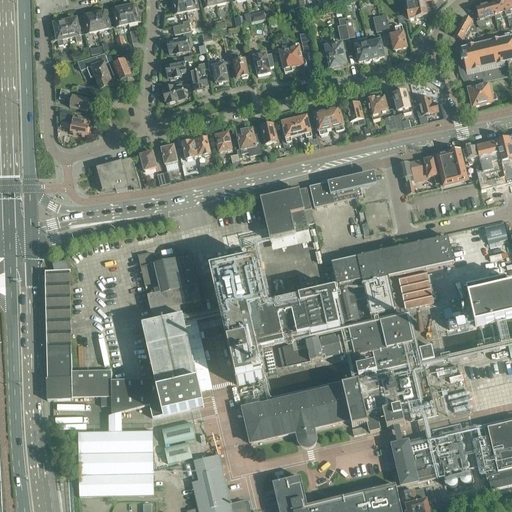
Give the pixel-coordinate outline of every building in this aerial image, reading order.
[(187,13),(184,0),(172,0),(176,15),(187,13)] [(184,0),(187,13),(198,11),(195,0),(184,0)] [(217,7),(215,0),(203,0),(206,9),(217,7)] [(292,0),(295,11),(304,9),(302,0),(292,0)] [(404,1),(409,21),(416,19),(416,20),(428,17),(425,3),(439,0),(407,0),(408,1),(404,1)] [(491,0),(490,0),(491,2),(495,17),(496,20),(501,19),(500,16),(505,14),(501,0),(491,0)] [(511,0),(501,0),(505,14),(506,17),(507,20),(508,22),(511,20),(511,16),(510,13),(511,12),(511,0)] [(479,22),(476,22),(477,26),(480,29),(486,27),(484,20),(495,17),(491,2),(485,3),(484,6),(478,8),(477,10),(478,15),(477,16),(479,22)] [(126,8),(125,8),(129,26),(139,23),(136,6),(132,7),(132,6),(127,7),(126,8)] [(129,26),(125,8),(124,9),(123,8),(117,10),(118,10),(114,11),(118,28),(129,26)] [(97,15),(95,15),(99,32),(110,30),(106,13),(103,13),(97,14),(97,15)] [(99,32),(95,15),(94,15),(89,16),(88,16),(88,17),(85,17),(88,35),(99,32)] [(257,15),(250,17),(252,25),(259,23),(257,15)] [(386,17),(379,18),(382,33),(389,31),(386,17)] [(382,33),(379,18),(374,19),(377,34),(382,33)] [(457,33),(455,38),(462,42),(464,38),(468,40),(471,35),(477,34),(477,32),(476,29),(474,28),(471,27),(470,22),(465,19),(463,23),(462,22),(460,26),(458,30),(458,31),(457,32),(457,33)] [(71,20),(65,21),(69,40),(76,38),(77,44),(82,43),(77,20),(72,21),(71,20)] [(349,40),(346,23),(345,20),(339,21),(341,28),(339,29),(341,41),(349,40)] [(69,40),(65,21),(59,23),(59,24),(54,25),(59,48),(64,46),(63,41),(69,40)] [(350,40),(356,38),(352,22),(346,23),(350,40)] [(173,28),(175,37),(191,33),(189,23),(183,24),(184,26),(173,28)] [(392,34),(391,35),(391,39),(389,39),(391,45),(393,45),(394,52),(407,49),(404,34),(403,34),(402,28),(396,29),(396,32),(395,33),(393,33),(392,34)] [(130,34),(133,45),(139,44),(136,32),(130,34)] [(212,34),(203,36),(204,42),(213,40),(212,34)] [(312,52),(308,35),(301,37),(304,54),(312,52)] [(466,73),(467,77),(469,87),(508,78),(507,74),(509,73),(509,74),(511,73),(511,37),(499,40),(492,41),(492,42),(474,46),(467,47),(467,48),(461,49),(462,57),(460,58),(462,65),(464,64),(466,73)] [(167,42),(170,55),(176,54),(176,56),(190,54),(187,38),(167,42)] [(376,43),(368,45),(372,61),(373,61),(373,62),(375,63),(378,62),(380,61),(380,60),(384,59),(380,39),(375,40),(376,43)] [(372,61),(368,45),(367,40),(354,42),(359,64),(364,63),(364,64),(366,65),(369,64),(371,62),(370,62),(372,61)] [(331,70),(332,69),(333,70),(334,71),(339,70),(340,68),(339,68),(341,67),(341,65),(346,64),(344,53),(346,52),(345,45),(326,49),(326,51),(323,52),(322,53),(323,58),(324,59),(328,58),(331,70)] [(292,69),(303,66),(299,46),(293,47),(294,50),(280,53),(281,57),(282,63),(284,71),(285,75),(293,73),(292,69)] [(90,50),(92,57),(103,54),(101,48),(90,50)] [(231,64),(233,63),(237,80),(242,79),(243,80),(247,79),(248,78),(249,77),(247,67),(251,66),(249,56),(246,57),(245,58),(245,60),(238,61),(237,54),(229,56),(231,64)] [(258,58),(254,59),(253,54),(249,55),(252,66),(255,65),(258,78),(271,75),(270,70),(274,69),(272,58),(267,59),(266,56),(263,57),(261,56),(259,56),(258,58)] [(55,59),(57,65),(74,61),(72,55),(55,59)] [(91,79),(91,80),(96,78),(101,91),(109,88),(109,87),(113,86),(105,66),(108,64),(105,55),(78,64),(81,72),(87,70),(91,79)] [(114,76),(117,75),(120,81),(132,77),(129,70),(133,68),(128,56),(124,58),(125,61),(114,65),(113,63),(109,64),(114,76)] [(211,78),(215,77),(216,85),(218,84),(219,86),(223,85),(223,83),(228,82),(226,71),(227,71),(225,65),(224,65),(224,61),(219,62),(219,63),(218,63),(217,63),(215,63),(212,63),(210,64),(209,65),(208,65),(211,78)] [(165,67),(168,79),(174,78),(174,80),(181,79),(181,77),(187,76),(185,63),(165,67)] [(207,79),(211,78),(208,65),(200,67),(198,73),(191,75),(195,94),(205,92),(205,89),(209,88),(207,79)] [(167,103),(168,106),(178,103),(177,100),(185,97),(182,86),(174,89),(173,88),(165,90),(166,94),(163,95),(165,103),(167,103)] [(491,96),(488,86),(469,91),(471,101),(470,103),(471,106),(473,107),(473,109),(493,104),(492,103),(496,102),(497,100),(496,96),(494,95),(491,96)] [(78,87),(77,94),(91,97),(92,90),(78,87)] [(72,101),(70,109),(87,113),(88,111),(89,110),(90,107),(89,106),(90,101),(73,97),(70,96),(70,92),(61,90),(59,100),(64,101),(65,100),(72,101)] [(403,112),(404,116),(411,114),(410,110),(411,110),(406,93),(405,93),(403,92),(400,93),(399,94),(394,96),(398,113),(403,112)] [(372,117),(373,122),(380,120),(379,116),(380,115),(388,113),(385,98),(376,100),(376,99),(374,99),(373,98),(369,99),(368,101),(367,101),(371,118),(372,117)] [(419,102),(422,117),(439,113),(437,104),(432,106),(430,99),(429,99),(428,99),(424,99),(424,101),(419,102)] [(351,124),(347,125),(349,130),(353,129),(351,124),(359,122),(360,127),(365,125),(359,104),(354,106),(352,104),(349,105),(348,107),(347,107),(351,124)] [(333,111),(327,113),(331,130),(335,129),(336,133),(344,131),(343,127),(344,127),(339,110),(338,110),(337,109),(332,110),(333,111)] [(449,119),(446,109),(440,111),(443,121),(449,119)] [(75,114),(60,111),(61,123),(72,125),(71,134),(87,137),(87,136),(89,134),(90,132),(89,129),(88,129),(89,128),(87,128),(88,121),(85,120),(86,117),(75,114)] [(331,130),(327,113),(322,114),(321,113),(316,114),(317,115),(315,116),(319,133),(320,137),(328,135),(327,131),(331,130)] [(400,116),(394,118),(398,131),(404,129),(400,116)] [(295,121),(299,137),(306,135),(307,139),(308,139),(310,148),(313,147),(313,148),(314,148),(314,147),(315,148),(319,148),(317,140),(313,141),(307,118),(301,119),(300,118),(297,119),(296,120),(295,121)] [(398,131),(394,118),(388,119),(390,126),(386,127),(388,133),(398,131)] [(291,139),(299,137),(295,121),(293,121),(292,120),(289,121),(288,122),(282,124),(287,144),(292,143),(291,139)] [(261,128),(263,140),(264,144),(265,146),(278,143),(274,125),(268,127),(266,125),(263,126),(262,128),(261,128)] [(237,152),(239,160),(243,159),(242,155),(249,154),(250,158),(262,155),(260,145),(264,144),(263,140),(259,141),(258,138),(255,139),(253,131),(244,133),(242,131),(240,131),(238,132),(237,134),(241,151),(237,152)] [(215,138),(219,154),(233,151),(229,135),(223,136),(221,135),(218,136),(217,137),(215,138)] [(199,141),(195,142),(199,158),(203,157),(203,158),(211,156),(208,139),(206,139),(204,139),(202,139),(201,141),(199,141)] [(506,141),(497,143),(507,185),(511,183),(511,172),(511,169),(511,168),(511,149),(510,140),(506,141)] [(199,158),(195,142),(191,143),(189,143),(187,143),(185,143),(184,144),(182,145),(186,161),(195,159),(199,158)] [(483,172),(477,174),(467,176),(468,183),(478,180),(481,192),(507,185),(496,143),(477,148),(483,172)] [(163,150),(161,150),(165,167),(166,167),(168,173),(179,171),(178,164),(174,147),(168,149),(167,148),(164,148),(163,150)] [(474,164),(477,174),(483,172),(477,148),(460,152),(464,166),(474,164)] [(460,152),(436,158),(443,187),(444,187),(443,185),(466,179),(467,181),(468,181),(460,152)] [(140,157),(144,172),(157,169),(153,153),(151,154),(151,153),(146,154),(146,155),(142,157),(141,156),(140,156),(140,157)] [(426,161),(425,161),(428,179),(434,178),(438,177),(434,159),(432,160),(431,160),(430,159),(426,160),(426,161)] [(422,161),(410,164),(413,177),(414,183),(414,185),(429,182),(428,179),(425,161),(424,161),(422,161)] [(133,162),(99,171),(105,192),(115,190),(116,194),(128,192),(126,186),(135,184),(136,188),(133,188),(134,191),(141,190),(133,162)] [(410,164),(399,166),(401,173),(402,178),(402,179),(404,179),(405,185),(414,183),(413,177),(410,164)] [(168,173),(163,175),(165,186),(171,184),(170,179),(168,173)] [(310,189),(315,211),(363,199),(361,188),(370,186),(368,177),(359,179),(358,177),(351,179),(351,178),(341,180),(342,181),(341,181),(341,180),(336,181),(331,182),(332,183),(331,184),(330,182),(321,184),(321,186),(310,189)] [(414,185),(414,183),(405,185),(408,196),(416,194),(414,185)] [(307,190),(300,191),(305,212),(312,211),(307,190)] [(305,212),(300,191),(260,200),(270,241),(309,232),(307,224),(305,212)] [(311,211),(305,213),(308,226),(314,225),(311,211)] [(504,225),(484,230),(488,245),(507,240),(504,225)] [(337,287),(330,289),(331,293),(331,294),(338,292),(338,293),(336,293),(338,302),(343,325),(360,321),(352,284),(363,281),(371,317),(396,311),(389,279),(454,264),(448,239),(332,265),(337,287)] [(54,272),(45,272),(45,273),(46,273),(46,310),(47,321),(47,325),(47,358),(47,359),(47,374),(48,381),(46,381),(47,402),(71,401),(72,401),(72,398),(74,398),(101,397),(101,407),(105,407),(109,407),(112,407),(117,407),(117,414),(122,413),(141,409),(150,406),(153,420),(173,415),(174,414),(191,410),(187,397),(201,394),(195,370),(188,340),(186,332),(183,318),(182,318),(179,307),(194,304),(195,305),(201,303),(202,303),(200,297),(200,296),(199,296),(198,290),(190,257),(166,263),(159,264),(154,266),(151,254),(138,257),(151,313),(152,318),(154,325),(151,326),(149,326),(143,328),(147,342),(149,355),(155,381),(112,382),(112,372),(72,373),(72,367),(72,356),(71,318),(70,273),(71,273),(71,272),(70,272),(54,272)] [(211,272),(211,273),(211,274),(212,274),(214,281),(213,281),(213,283),(214,283),(216,290),(215,290),(215,292),(216,291),(218,299),(217,299),(217,300),(218,300),(220,308),(219,308),(219,309),(220,309),(222,316),(221,317),(221,318),(222,318),(223,322),(223,325),(223,327),(224,327),(226,335),(225,335),(225,337),(226,336),(227,338),(228,345),(227,345),(228,346),(229,346),(230,354),(230,355),(230,356),(231,356),(232,360),(233,364),(232,364),(232,366),(233,366),(235,374),(234,374),(234,376),(236,375),(238,384),(237,384),(237,386),(239,386),(263,380),(264,379),(264,378),(263,378),(261,369),(262,369),(262,368),(261,368),(259,360),(260,359),(260,358),(259,358),(257,352),(257,350),(258,350),(257,349),(329,332),(334,331),(340,330),(334,303),(337,302),(338,302),(336,293),(338,293),(338,292),(331,294),(331,293),(321,295),(269,307),(258,262),(257,261),(211,272)] [(67,262),(52,266),(54,272),(70,272),(67,262)] [(433,304),(429,283),(427,273),(398,279),(406,311),(433,304)] [(505,278),(466,287),(475,328),(511,319),(511,286),(507,288),(505,278)] [(214,283),(196,282),(198,289),(216,290),(214,283)] [(373,353),(375,365),(377,374),(408,367),(435,361),(432,348),(415,352),(414,344),(408,318),(407,318),(381,325),(381,324),(380,324),(381,325),(350,332),(349,332),(355,358),(356,358),(355,357),(373,353)] [(415,323),(413,325),(412,328),(411,331),(412,334),(413,337),(415,338),(417,339),(420,340),(423,339),(425,338),(427,336),(428,334),(429,331),(429,330),(428,327),(426,324),(423,323),(421,322),(418,322),(415,323)] [(279,350),(283,370),(287,369),(343,356),(338,336),(319,341),(318,340),(306,343),(306,344),(279,350)] [(377,374),(375,365),(357,369),(359,379),(377,374)] [(297,435),(314,431),(351,422),(353,429),(368,425),(370,434),(380,432),(378,422),(375,423),(374,417),(384,414),(387,430),(394,428),(395,431),(399,430),(399,427),(405,426),(401,410),(433,403),(425,368),(270,404),(243,410),(251,445),(297,435)] [(438,416),(435,403),(408,410),(411,423),(438,416)] [(112,415),(109,417),(109,433),(122,433),(122,413),(117,414),(117,407),(112,407),(112,415)] [(76,425),(72,425),(72,429),(89,429),(89,418),(76,418),(76,425)] [(511,424),(488,431),(498,475),(511,471),(511,424)] [(192,425),(162,431),(166,447),(195,440),(192,425)] [(353,431),(354,438),(366,435),(365,428),(353,431)] [(314,431),(297,435),(299,442),(300,446),(303,449),(307,450),(312,449),(315,446),(316,443),(316,438),(314,431)] [(98,434),(79,434),(80,499),(96,498),(154,497),(153,433),(129,433),(122,433),(109,433),(105,433),(98,434)] [(434,437),(409,443),(419,484),(433,481),(443,478),(434,437)] [(402,444),(402,442),(397,443),(398,445),(392,447),(402,488),(418,484),(409,443),(402,444)] [(189,444),(164,450),(168,465),(192,460),(189,444)] [(194,462),(197,478),(193,479),(194,484),(192,485),(198,510),(189,511),(255,511),(253,499),(251,498),(248,499),(247,501),(232,505),(232,504),(230,504),(219,457),(194,462)] [(511,473),(488,479),(491,493),(511,487),(511,473)] [(273,485),(279,511),(401,511),(396,487),(308,508),(301,479),(273,485)] [(429,511),(427,501),(421,502),(421,498),(425,497),(423,490),(415,492),(404,495),(403,488),(398,489),(403,508),(406,507),(407,511),(429,511)]
